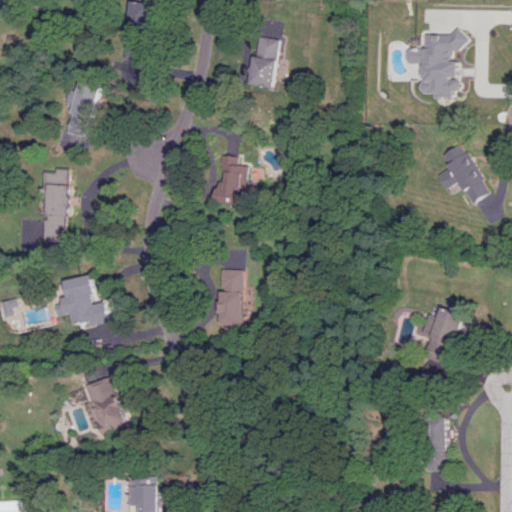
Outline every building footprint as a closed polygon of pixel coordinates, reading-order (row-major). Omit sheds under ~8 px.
[(123,82),(150,84),(155,2),(130,1),(128,34),(126,33),(123,82)] [(422,63),(421,92),(436,92),(436,97),(455,97),(455,90),(459,90),(460,60),(452,60),(452,50),(464,50),(464,33),(424,32),(424,48),(406,47),(406,63),(422,63)] [(273,87),(281,39),(258,35),(250,83),(273,87)] [(68,132),(86,136),(90,117),(95,117),(102,87),(80,81),(68,132)] [(491,193),(464,142),(443,154),(450,167),(436,175),(444,190),(461,181),(472,202),(491,193)] [(248,165),(239,165),(240,155),(221,154),(220,172),(226,172),(225,181),(219,180),(218,195),(225,195),(224,202),(246,204),(248,165)] [(46,241),(64,241),(64,228),(72,228),(71,169),(59,169),(59,172),(46,172),(46,198),(50,198),(50,222),(46,222),(46,241)] [(246,269),(223,269),(222,339),(245,339),(246,269)] [(112,320),(109,301),(99,303),(93,274),(66,279),(70,299),(57,301),(60,315),(74,312),(77,327),(112,320)] [(15,314),(14,306),(20,305),(19,297),(3,300),(6,316),(15,314)] [(429,314),(424,332),(433,335),(427,357),(452,364),(465,312),(443,307),(440,317),(429,314)] [(88,384),(104,434),(130,425),(113,375),(88,384)] [(429,470),(449,470),(449,416),(429,416),(429,470)] [(159,511),(160,476),(132,475),(131,504),(137,504),(137,511),(159,511)] [(0,511),(24,511),(25,500),(0,500),(0,502),(0,501),(0,511)]
